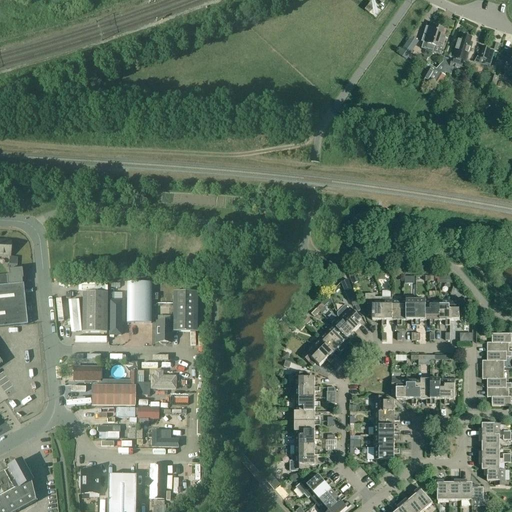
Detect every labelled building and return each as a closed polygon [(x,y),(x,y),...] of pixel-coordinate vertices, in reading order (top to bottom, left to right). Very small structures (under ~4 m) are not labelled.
[(371,2),(365,10),(370,14),(376,6),(371,2)] [(423,48),(432,51),(439,29),(428,25),(423,42),(425,43),(423,48)] [(439,29),(432,51),(433,51),(432,52),(440,55),(446,38),(444,37),(446,31),(439,29)] [(459,40),(453,59),(456,59),(455,62),(463,64),(464,59),(467,60),(472,44),(470,44),(471,39),(463,36),(461,41),(459,40)] [(399,55),(406,60),(416,45),(409,40),(399,55)] [(477,56),(474,62),(478,63),(485,65),(490,67),(491,62),(495,51),(490,49),(489,50),(483,48),(480,57),(477,56)] [(500,72),(505,73),(504,76),(510,78),(511,71),(511,50),(510,50),(506,63),(503,62),(500,72)] [(446,59),(445,62),(437,71),(451,75),(453,68),(461,71),(463,64),(455,62),(446,59)] [(428,68),(421,80),(427,84),(434,72),(436,69),(429,64),(429,65),(427,64),(426,67),(428,68)] [(439,73),(433,82),(440,86),(445,76),(439,73)] [(491,76),(487,90),(493,92),(498,78),(491,76)] [(473,102),(457,91),(453,96),(469,108),(473,102)] [(392,140),(393,137),(395,133),(387,130),(380,126),(379,128),(377,132),(378,133),(378,134),(377,135),(382,137),(382,135),(392,140)] [(273,196),(263,195),(262,198),(261,204),(271,206),(272,199),(273,196)] [(0,240),(0,256),(10,257),(11,241),(0,240)] [(9,269),(18,269),(18,258),(10,257),(9,269)] [(0,276),(0,286),(22,284),(22,279),(23,279),(22,269),(8,270),(9,276),(0,276)] [(151,324),(152,283),(128,283),(127,324),(151,324)] [(0,327),(27,325),(23,284),(22,284),(0,286),(0,327)] [(347,292),(352,305),(357,303),(352,290),(347,292)] [(174,293),(173,332),(197,333),(198,293),(174,293)] [(83,294),(83,335),(108,335),(108,294),(83,294)] [(382,321),(382,298),(375,298),(375,295),(365,295),(365,302),(368,302),(368,316),(372,316),(372,321),(382,321)] [(390,298),(382,298),(382,321),(382,326),(387,326),(387,321),(392,321),(392,301),(390,301),(390,298)] [(392,301),(392,321),(397,321),(397,326),(402,326),(402,321),(406,321),(406,311),(402,311),(402,301),(392,301)] [(416,301),(402,301),(402,311),(406,311),(406,321),(412,321),(412,326),(416,326),(416,301)] [(416,301),(416,326),(420,326),(420,321),(426,321),(426,311),(430,311),(430,301),(416,301)] [(435,321),(440,321),(440,301),(430,301),(430,311),(426,311),(426,321),(430,321),(430,326),(435,326),(435,321)] [(450,301),(440,301),(440,321),(445,321),(445,326),(450,326),(450,321),(450,301)] [(464,301),(450,301),(450,321),(459,321),(459,316),(464,316),(464,301)] [(109,338),(125,338),(125,303),(110,303),(109,338)] [(320,306),(316,309),(319,312),(325,307),(321,304),(320,306)] [(338,317),(339,319),(354,333),(361,326),(357,323),(361,319),(348,306),(345,306),(338,313),(338,317)] [(319,312),(316,309),(311,314),(314,317),(319,312)] [(295,316),(289,310),(284,315),(290,321),(295,316)] [(303,323),(306,326),(311,321),(308,317),(303,323)] [(333,325),(347,340),(351,336),(354,339),(357,336),(354,333),(339,319),(333,325)] [(168,344),(172,344),(172,322),(157,322),(157,344),(160,344),(162,345),(167,345),(168,344)] [(306,326),(303,323),(298,328),(301,331),(306,326)] [(325,332),(344,350),(346,347),(343,344),(347,340),(333,325),(325,332)] [(344,350),(325,332),(319,339),(333,353),(337,350),(341,353),(344,350)] [(487,346),(487,354),(511,354),(511,353),(509,353),(509,340),(511,339),(511,334),(492,335),(492,344),(494,344),(494,346),(487,346)] [(319,339),(312,346),(326,360),(330,364),(333,361),(330,357),(333,353),(319,339)] [(326,360),(312,346),(302,356),(313,367),(316,364),(320,367),(326,360)] [(511,358),(511,354),(487,354),(487,362),(489,362),(489,364),(482,365),(482,371),(504,371),(504,358),(511,358)] [(137,382),(137,371),(138,363),(125,362),(125,366),(129,372),(131,372),(131,382),(137,382)] [(100,368),(74,368),(74,382),(100,382),(100,368)] [(487,380),(487,388),(511,387),(511,384),(504,384),(504,371),(482,371),(482,377),(489,377),(489,380),(487,380)] [(295,388),(315,388),(315,378),(310,378),(310,374),(295,374),(295,388)] [(151,392),(175,393),(175,377),(151,377),(151,392)] [(407,400),(406,380),(392,380),(392,396),(397,396),(397,400),(407,400)] [(416,380),(406,380),(407,400),(412,400),(412,405),(416,405),(416,400),(421,400),(421,390),(416,390),(416,380)] [(430,380),(416,380),(416,390),(421,390),(421,400),(426,400),(426,405),(430,405),(430,380)] [(445,390),(445,380),(430,380),(430,405),(435,405),(435,400),(440,400),(440,390),(445,390)] [(455,380),(445,380),(445,390),(440,390),(440,400),(445,400),(445,405),(449,405),(449,400),(455,400),(455,380)] [(149,392),(150,384),(137,384),(137,396),(149,396),(149,392)] [(92,386),(92,406),(135,407),(135,387),(92,386)] [(511,389),(511,387),(487,388),(487,395),(494,395),(493,398),(492,398),(492,407),(511,407),(511,402),(509,402),(509,389),(511,389)] [(295,388),(295,398),(315,398),(315,392),(320,392),(320,388),(315,388),(295,388)] [(295,398),(295,410),(315,410),(315,408),(320,408),(320,403),(315,403),(315,398),(295,398)] [(374,398),(374,412),(394,412),(394,402),(390,402),(390,398),(374,398)] [(116,409),(116,419),(135,419),(135,409),(116,409)] [(158,419),(159,410),(138,409),(138,419),(158,419)] [(295,410),(295,422),(320,422),(320,418),(315,418),(315,410),(295,410)] [(374,412),(374,422),(384,422),(384,427),(394,427),(394,422),(399,422),(399,418),(394,418),(394,412),(374,412)] [(320,426),(320,422),(295,422),(295,437),(304,437),(304,432),(315,432),(315,426),(320,426)] [(374,422),(374,436),(399,436),(399,432),(394,432),(394,427),(384,427),(384,422),(374,422)] [(479,430),(479,436),(500,436),(500,425),(482,425),(484,425),(484,430),(482,430),(482,429),(482,430),(479,430)] [(146,432),(146,442),(166,442),(166,433),(146,432)] [(295,446),(315,446),(315,441),(320,441),(320,436),(315,436),(315,432),(304,432),(304,437),(295,437),(295,446)] [(374,436),(374,451),(384,451),(384,446),(394,446),(394,441),(399,441),(399,436),(374,436)] [(485,443),(485,448),(500,448),(500,436),(479,436),(479,443),(485,443)] [(315,456),(320,456),(320,452),(315,452),(315,446),(295,446),(295,456),(315,456)] [(394,450),(394,446),(384,446),(384,451),(374,451),(374,461),(394,461),(394,455),(399,455),(399,450),(394,450)] [(500,460),(500,448),(485,448),(485,453),(479,453),(479,460),(500,460)] [(315,456),(295,456),(292,456),(292,461),(290,461),(290,472),(295,472),(295,471),(310,471),(310,466),(315,466),(315,456)] [(500,471),(500,460),(479,460),(479,466),(484,466),(484,471),(500,471)] [(0,511),(16,511),(36,502),(31,481),(32,481),(29,475),(30,474),(28,466),(25,467),(21,462),(7,469),(8,471),(4,473),(0,474),(0,511)] [(174,468),(174,494),(190,494),(190,468),(174,468)] [(505,471),(500,471),(484,471),(484,477),(489,477),(489,483),(495,483),(495,487),(505,487),(505,471)] [(98,472),(81,472),(81,478),(78,478),(78,489),(81,489),(81,494),(98,494),(98,472)] [(292,476),(294,483),(302,481),(300,474),(292,476)] [(135,511),(136,476),(109,475),(108,511),(135,511)] [(280,485),(272,475),(266,480),(274,490),(280,485)] [(325,484),(319,476),(315,479),(312,476),(301,485),(300,484),(296,488),(303,496),(304,495),(308,499),(325,484)] [(325,484),(308,499),(310,497),(316,504),(331,491),(328,487),(332,484),(329,480),(325,484)] [(437,502),(449,502),(449,487),(444,487),(444,481),(437,481),(437,502)] [(454,487),(449,487),(449,502),(460,502),(460,481),(454,481),(454,487)] [(471,507),(472,507),(472,487),(467,487),(467,482),(460,481),(460,502),(471,502),(471,507)] [(154,501),(153,482),(140,482),(140,501),(154,501)] [(478,487),(472,487),(472,507),(488,507),(488,497),(484,497),(484,489),(483,489),(483,492),(478,492),(478,487)] [(414,500),(423,511),(432,504),(419,489),(414,493),(417,497),(414,500)] [(333,509),(341,502),(338,499),(342,495),(339,492),(335,495),(331,491),(316,504),(322,511),(330,505),(333,509)] [(176,506),(184,500),(180,495),(172,502),(176,506)] [(408,511),(423,511),(414,500),(410,504),(406,500),(402,504),(408,511)] [(330,505),(322,511),(344,511),(351,506),(348,503),(344,506),(341,502),(333,509),(330,505)]
